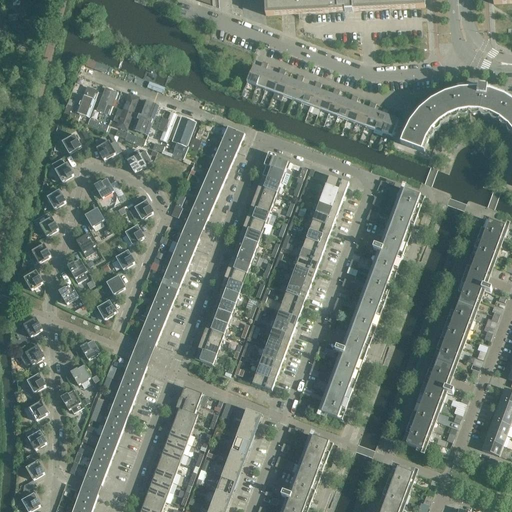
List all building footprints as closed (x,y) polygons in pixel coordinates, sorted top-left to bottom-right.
[(425,0),(265,0),(266,16),(281,16),(295,15),(302,14),(345,12),(345,13),(353,13),(353,12),(421,9),(426,8),(425,0)] [(86,65),(86,66),(106,74),(107,72),(108,68),(88,61),(86,65)] [(247,84),(257,87),(265,64),(263,63),(260,69),(254,66),(247,84)] [(257,87),(266,90),(272,73),(266,71),(268,65),(265,64),(257,87)] [(266,90),(275,94),(283,71),(281,70),(278,76),(272,73),(266,90)] [(275,94),(284,97),(290,80),(284,78),(286,72),(283,71),(275,94)] [(284,97),(293,100),(301,77),(299,76),(296,82),(290,80),(284,97)] [(301,77),(293,100),(302,104),(308,87),(302,84),(304,78),(301,77)] [(308,87),(302,104),(311,107),(319,84),(317,83),(314,89),(308,87)] [(319,84),(311,107),(320,110),(326,93),(320,91),(322,85),(319,84)] [(401,144),(425,153),(429,142),(429,141),(431,140),(432,139),(433,138),(433,137),(434,136),(434,134),(433,134),(435,132),(436,132),(438,131),(439,131),(439,130),(440,129),(440,128),(440,127),(442,125),(443,125),(444,125),(445,125),(446,125),(447,124),(447,123),(448,123),(448,122),(449,121),(451,120),(452,120),(454,120),(455,120),(456,119),(457,119),(458,118),(458,117),(460,116),(461,117),(463,117),(464,117),(466,117),(468,116),(468,115),(469,114),(469,113),(469,112),(473,112),(479,112),(480,112),(479,116),(480,116),(481,117),(483,118),(484,118),(486,118),(488,118),(490,118),(491,120),(492,121),(493,122),(495,122),(496,122),(497,122),(499,123),(499,124),(500,126),(501,127),(502,127),(503,128),(504,128),(505,128),(507,129),(507,130),(507,131),(507,133),(508,133),(509,134),(510,135),(511,135),(511,98),(506,95),(499,92),(500,89),(499,90),(479,87),(478,90),(473,90),(468,90),(460,91),(445,95),(432,102),(420,112),(410,124),(404,138),(401,144)] [(83,96),(76,113),(83,116),(81,120),(87,123),(99,93),(88,89),(85,97),(83,96)] [(105,89),(97,111),(110,116),(113,106),(112,104),(108,103),(112,91),(105,89)] [(326,93),(320,110),(329,114),(338,91),(335,90),(333,96),(326,93)] [(338,91),(329,114),(338,117),(344,100),(338,98),(340,92),(338,91)] [(119,113),(116,120),(120,122),(118,129),(129,133),(141,100),(130,96),(123,114),(119,113)] [(344,100),(338,117),(347,121),(356,97),(353,96),(351,102),(344,100)] [(356,97),(347,121),(356,124),(362,107),(356,104),(358,98),(356,97)] [(137,114),(135,120),(138,121),(135,131),(149,136),(160,108),(146,102),(141,115),(137,114)] [(362,107),(356,124),(365,127),(374,104),(371,103),(369,109),(362,107)] [(374,104),(365,127),(374,131),(380,113),(374,111),(376,105),(374,104)] [(67,110),(65,118),(69,119),(71,114),(72,112),(74,108),(68,105),(68,106),(67,110)] [(380,113),(374,131),(383,134),(392,111),(389,110),(387,116),(380,113)] [(392,111),(383,134),(392,137),(398,120),(392,118),(394,112),(392,111)] [(178,115),(172,113),(169,121),(163,118),(159,130),(164,132),(161,141),(167,143),(178,115)] [(71,114),(69,119),(78,123),(81,117),(71,114)] [(182,119),(173,142),(187,147),(196,124),(182,119)] [(99,123),(97,129),(107,133),(109,127),(99,123)] [(226,133),(224,139),(241,146),(245,135),(228,128),(226,133)] [(118,131),(116,136),(126,140),(128,134),(118,131)] [(128,134),(126,140),(134,144),(136,137),(128,134)] [(75,136),(62,143),(70,155),(82,148),(75,136)] [(137,137),(135,143),(144,147),(146,141),(137,137)] [(105,139),(97,144),(99,148),(97,149),(104,162),(117,155),(115,152),(120,149),(117,145),(112,147),(109,142),(107,143),(105,139)] [(224,139),(219,149),(236,157),(241,146),(224,139)] [(155,144),(153,150),(163,154),(165,148),(155,144)] [(219,149),(215,160),(231,167),(236,157),(219,149)] [(146,151),(140,154),(138,151),(130,156),(132,159),(128,161),(127,162),(135,174),(147,167),(145,163),(151,160),(146,151)] [(174,151),(172,157),(182,160),(184,155),(174,151)] [(269,154),(266,162),(269,163),(267,168),(287,175),(291,164),(275,159),(276,157),(269,154)] [(56,170),(55,171),(62,183),(75,176),(68,164),(65,159),(54,166),(56,170)] [(215,160),(210,171),(227,178),(231,167),(215,160)] [(267,168),(263,178),(283,185),(287,175),(267,168)] [(210,171),(205,181),(222,188),(227,178),(210,171)] [(330,177),(327,186),(346,194),(349,184),(330,177)] [(263,178),(260,188),(279,196),(283,185),(263,178)] [(108,180),(95,187),(102,200),(115,193),(108,180)] [(205,181),(201,192),(218,199),(222,188),(205,181)] [(116,182),(111,185),(117,195),(122,192),(116,182)] [(327,186),(323,196),(342,203),(346,194),(327,186)] [(260,188),(256,199),(275,206),(279,196),(260,188)] [(57,192),(55,189),(48,193),(50,196),(47,198),(55,211),(67,203),(60,191),(57,192)] [(344,355),(323,414),(343,421),(425,198),(405,191),(391,230),(387,228),(384,238),(387,239),(384,248),(380,247),(375,246),(373,251),(382,254),(353,332),(350,330),(346,340),(349,341),(346,350),(344,349),(343,349),(342,349),(337,347),(336,352),(344,355)] [(201,192),(196,202),(213,210),(218,199),(201,192)] [(323,196),(320,205),(339,212),(342,203),(323,196)] [(256,199),(252,209),(272,216),(275,206),(256,199)] [(135,209),(129,212),(136,225),(142,221),(155,214),(147,202),(135,209)] [(213,210),(196,202),(192,213),(208,220),(213,210)] [(320,205),(316,214),(336,221),(339,212),(320,205)] [(180,215),(183,210),(177,207),(174,212),(180,215)] [(98,209),(85,217),(93,229),(105,222),(98,209)] [(252,209),(248,219),(268,226),(272,216),(252,209)] [(37,221),(47,238),(60,231),(50,213),(37,221)] [(208,220),(192,213),(187,224),(204,231),(208,220)] [(316,214),(313,223),(332,230),(336,221),(316,214)] [(248,219),(244,229),(264,236),(268,226),(248,219)] [(485,220),(406,434),(403,444),(423,451),(445,393),(453,396),(455,391),(450,389),(450,388),(447,387),(450,378),(453,379),(457,370),(454,368),(482,291),(491,294),(493,289),(488,288),(488,287),(484,285),(488,277),(491,278),(495,268),(491,267),(506,228),(485,220)] [(313,223),(310,232),(329,239),(332,230),(313,223)] [(204,231),(187,224),(185,228),(183,233),(200,240),(202,234),(204,231)] [(138,226),(125,234),(133,246),(145,239),(138,226)] [(244,229),(241,239),(260,246),(264,236),(244,229)] [(310,232),(306,241),(326,248),(329,239),(310,232)] [(183,233),(179,244),(195,251),(200,240),(183,233)] [(77,242),(84,254),(87,259),(97,253),(94,248),(96,247),(89,235),(77,242)] [(123,244),(119,237),(110,243),(114,249),(123,244)] [(241,239),(237,249),(257,256),(260,246),(241,239)] [(306,241),(303,250),(322,257),(326,248),(306,241)] [(179,244),(174,254),(191,261),(195,251),(179,244)] [(45,245),(32,252),(39,265),(52,258),(45,245)] [(237,249),(233,259),(253,267),(257,256),(237,249)] [(303,250),(300,259),(319,266),(322,257),(303,250)] [(116,259),(123,271),(136,264),(129,251),(116,259)] [(174,254),(170,265),(187,272),(191,261),(174,254)] [(233,259),(229,269),(249,277),(253,267),(233,259)] [(300,259),(296,268),(315,275),(319,266),(300,259)] [(81,261),(68,268),(76,280),(77,283),(87,278),(85,275),(88,273),(81,261)] [(108,264),(102,268),(106,274),(112,270),(114,269),(110,263),(108,264)] [(170,265),(165,276),(182,283),(187,272),(170,265)] [(296,268),(293,277),(312,284),(315,275),(296,268)] [(229,269),(226,280),(245,287),(249,277),(229,269)] [(32,292),(44,284),(37,272),(24,279),(32,292)] [(165,276),(161,286),(178,293),(182,283),(165,276)] [(119,277),(107,284),(114,296),(127,289),(119,277)] [(293,277),(290,286),(309,293),(312,284),(293,277)] [(226,280),(222,290),(241,297),(245,287),(226,280)] [(72,286),(60,293),(67,306),(79,298),(72,286)] [(161,286),(157,297),(174,304),(178,293),(161,286)] [(290,286),(286,295),(305,302),(309,293),(290,286)] [(222,290),(218,300),(238,307),(241,297),(222,290)] [(286,295),(283,304),(302,311),(305,302),(286,295)] [(157,297),(152,308),(169,315),(174,304),(157,297)] [(218,300),(214,310),(234,317),(238,307),(218,300)] [(110,302),(97,309),(105,321),(117,314),(110,302)] [(283,304),(280,313),(299,320),(302,311),(283,304)] [(84,308),(74,313),(83,317),(88,314),(84,308)] [(152,308),(148,318),(165,325),(169,315),(152,308)] [(214,310),(211,320),(230,327),(234,317),(214,310)] [(280,313),(276,322),(295,329),(299,320),(280,313)] [(24,321),(26,324),(24,326),(31,339),(44,331),(36,319),(33,320),(31,317),(24,321)] [(146,323),(143,329),(160,336),(165,325),(148,318),(146,323)] [(211,320),(207,330),(226,337),(230,327),(211,320)] [(276,322),(273,331),(292,338),(295,329),(276,322)] [(143,329),(139,340),(156,347),(160,336),(143,329)] [(207,330),(203,340),(223,347),(226,337),(207,330)] [(273,331),(270,340),(289,347),(292,338),(273,331)] [(156,347),(139,340),(134,353),(131,361),(147,368),(150,361),(156,347)] [(203,340),(199,350),(219,358),(223,347),(203,340)] [(270,340),(266,349),(285,356),(289,347),(270,340)] [(81,349),(82,349),(89,362),(101,354),(94,342),(81,349)] [(26,354),(32,364),(33,366),(45,359),(38,347),(26,354)] [(266,349),(263,358),(282,365),(285,356),(266,349)] [(161,360),(172,362),(174,352),(163,350),(161,360)] [(199,350),(195,361),(215,368),(219,358),(199,350)] [(263,358),(260,367),(279,374),(282,365),(263,358)] [(131,361),(126,372),(143,379),(147,368),(131,361)] [(72,374),(79,387),(91,379),(84,367),(72,374)] [(260,367),(256,376),(275,383),(279,374),(260,367)] [(126,372),(122,383),(139,390),(143,379),(126,372)] [(27,382),(32,389),(34,394),(47,387),(40,374),(27,382)] [(256,376),(253,385),(272,392),(275,383),(256,376)] [(121,387),(118,394),(135,400),(139,390),(122,383),(121,387)] [(185,389),(181,399),(199,406),(203,395),(205,396),(191,391),(190,391),(185,389)] [(511,392),(505,390),(501,400),(511,404),(511,392)] [(62,399),(62,400),(69,412),(72,410),(74,414),(84,408),(82,405),(74,392),(62,399)] [(118,394),(114,405),(131,411),(135,400),(118,394)] [(91,404),(88,399),(83,402),(86,407),(91,404)] [(181,399),(177,411),(179,412),(180,410),(183,411),(183,412),(195,416),(199,406),(181,399)] [(29,410),(32,414),(36,422),(49,415),(42,402),(39,404),(37,400),(30,404),(32,408),(29,410)] [(511,404),(501,400),(497,410),(511,415),(511,404)] [(114,405),(110,415),(127,422),(131,411),(114,405)] [(106,413),(102,412),(101,411),(96,409),(95,413),(92,420),(102,423),(106,413)] [(179,412),(176,420),(194,427),(198,417),(195,416),(183,412),(183,411),(180,410),(179,412)] [(511,415),(497,410),(494,421),(511,427),(511,424),(511,415)] [(247,411),(232,452),(246,457),(248,458),(263,417),(247,411)] [(110,415),(106,426),(123,433),(127,422),(110,415)] [(176,420),(172,430),(191,437),(194,427),(176,420)] [(511,427),(494,421),(490,431),(507,437),(511,427)] [(104,430),(101,437),(119,444),(123,433),(106,426),(101,424),(100,429),(104,430)] [(28,439),(32,445),(35,452),(48,444),(41,432),(38,428),(26,435),(28,439)] [(172,430),(169,439),(187,446),(191,437),(172,430)] [(507,437),(490,431),(486,441),(503,447),(507,437)] [(101,437),(97,448),(114,454),(119,444),(101,437)] [(309,511),(334,445),(314,438),(299,477),(296,486),(292,495),(290,500),(285,511),(309,511)] [(169,439),(165,449),(183,456),(187,446),(169,439)] [(486,441),(482,451),(500,458),(503,447),(486,441)] [(97,448),(93,459),(110,465),(114,454),(97,448)] [(165,449),(161,458),(180,465),(183,456),(165,449)] [(232,452),(217,493),(233,499),(248,458),(246,457),(232,452)] [(92,462),(89,469),(106,476),(110,465),(93,459),(90,458),(89,460),(92,462)] [(161,458),(158,468),(176,475),(180,465),(161,458)] [(455,458),(453,464),(462,467),(464,461),(455,458)] [(26,469),(32,479),(33,482),(46,474),(39,462),(26,469)] [(394,467),(377,511),(400,511),(414,475),(394,467)] [(87,473),(85,480),(102,487),(106,476),(89,469),(86,468),(84,471),(87,473)] [(158,468),(154,478),(173,484),(176,475),(158,468)] [(154,478),(151,487),(169,494),(173,484),(154,478)] [(102,487),(85,480),(83,486),(81,490),(99,496),(100,492),(102,487)] [(34,489),(37,487),(33,482),(24,487),(23,494),(32,490),(34,489)] [(151,487),(147,497),(165,504),(169,494),(151,487)] [(81,490),(77,501),(95,507),(99,496),(81,490)] [(22,501),(27,511),(32,511),(42,507),(35,494),(31,496),(29,492),(23,496),(25,500),(22,501)] [(217,493),(209,511),(227,511),(233,499),(217,493)] [(147,497),(144,506),(158,511),(162,511),(165,504),(147,497)] [(92,511),(95,507),(77,501),(74,511),(92,511)]
